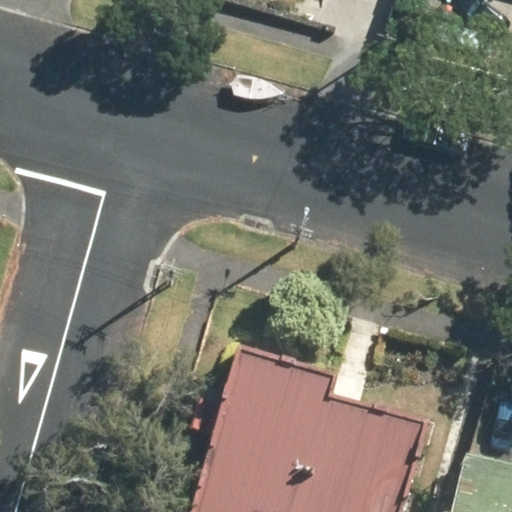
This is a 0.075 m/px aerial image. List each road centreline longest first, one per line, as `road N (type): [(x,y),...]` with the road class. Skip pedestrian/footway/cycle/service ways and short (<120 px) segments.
road 1 (residential): [(16,511),(122,120)]
road 2 (residential): [(122,120),(511,228)]
road 3 (residential): [(0,86),(122,120)]
